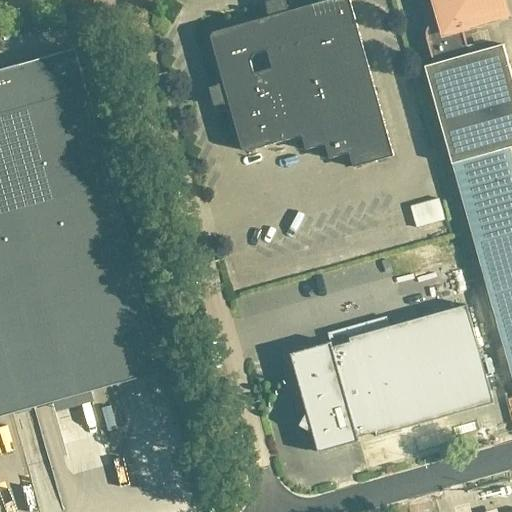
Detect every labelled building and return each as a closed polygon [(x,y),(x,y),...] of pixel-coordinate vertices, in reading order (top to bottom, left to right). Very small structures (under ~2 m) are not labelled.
[(283,1),(264,6),(268,21),(212,36),(209,41),(222,88),(208,92),(213,110),(228,106),(241,153),(245,155),(301,140),(305,154),(324,148),(328,163),(348,157),(352,171),(392,160),(348,2),(344,0),(341,0),(287,15),(283,1)] [(431,0),(438,23),(434,25),(429,27),(426,31),(424,36),(424,42),(432,68),(423,70),(451,168),(511,150),(511,84),(502,48),(474,56),(471,46),(465,48),(461,33),(507,20),(501,0),(431,0)] [(71,52),(0,71),(0,418),(161,373),(83,92),(71,52)] [(511,179),(507,159),(448,174),(507,403),(511,401),(511,179)] [(437,201),(408,210),(415,232),(443,223),(437,201)] [(493,407),(465,308),(347,341),(348,345),(332,350),(330,346),(298,355),(295,353),(287,363),(290,365),(313,449),(312,453),(324,457),(325,454),(358,445),(357,441),(374,436),(375,440),(493,407)] [(68,403),(72,419),(97,413),(92,396),(68,403)] [(168,426),(148,427),(148,405),(124,406),(126,482),(169,481),(168,426)]
